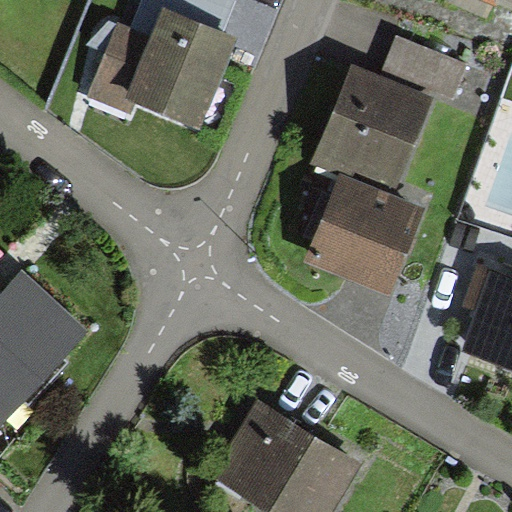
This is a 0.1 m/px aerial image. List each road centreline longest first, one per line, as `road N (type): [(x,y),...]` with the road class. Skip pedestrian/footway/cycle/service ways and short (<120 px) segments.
road 1 (residential): [(190,271),(511,467)]
road 2 (residential): [(190,271),(309,0)]
road 3 (residential): [(46,511),(190,271)]
road 4 (residential): [(0,119),(190,271)]
